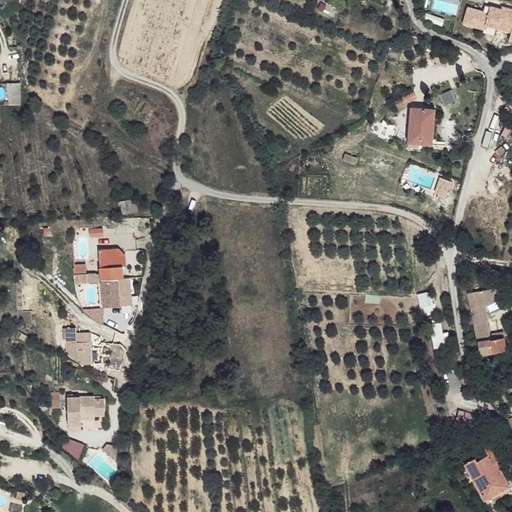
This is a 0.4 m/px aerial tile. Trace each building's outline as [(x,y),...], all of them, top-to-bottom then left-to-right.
[(511,33),(511,17),(487,10),(483,21),(487,23),(485,31),(510,38),(511,33)] [(21,88),(21,80),(9,81),(19,87),(21,88)] [(16,99),(19,87),(9,81),(6,102),(16,99)] [(19,87),(16,99),(6,102),(19,103),(21,88),(19,87)] [(435,108),(410,108),(408,143),(433,144),(435,108)] [(114,246),(95,248),(97,273),(98,279),(98,280),(101,306),(118,304),(116,277),(120,277),(119,264),(116,264),(114,246)] [(98,279),(97,273),(92,273),(93,272),(84,273),(83,282),(98,280),(98,279)] [(83,282),(84,273),(70,274),(72,282),(83,282)] [(503,287),(470,292),(476,331),(490,330),(486,307),(505,299),(503,287)] [(430,290),(416,294),(422,316),(436,312),(430,290)] [(101,307),(81,309),(86,315),(92,319),(101,323),(101,307)] [(442,321),(430,322),(432,347),(444,346),(442,321)] [(490,330),(476,331),(478,341),(491,339),(490,330)] [(76,333),(64,335),(65,346),(67,346),(68,360),(82,369),(93,369),(91,338),(77,340),(76,333)] [(503,337),(491,339),(493,351),(504,349),(503,337)] [(491,339),(478,341),(479,352),(493,351),(491,339)] [(59,392),(48,392),(49,407),(60,406),(59,392)] [(92,404),(68,403),(67,429),(82,431),(82,426),(81,420),(92,420),(92,404)] [(104,405),(92,404),(92,420),(105,421),(104,405)] [(458,408),(453,425),(470,430),(475,413),(458,408)] [(82,431),(67,429),(68,436),(82,437),(82,431)] [(501,456),(492,439),(481,445),(483,451),(471,456),(469,454),(459,460),(480,497),(507,483),(496,459),(501,456)]
